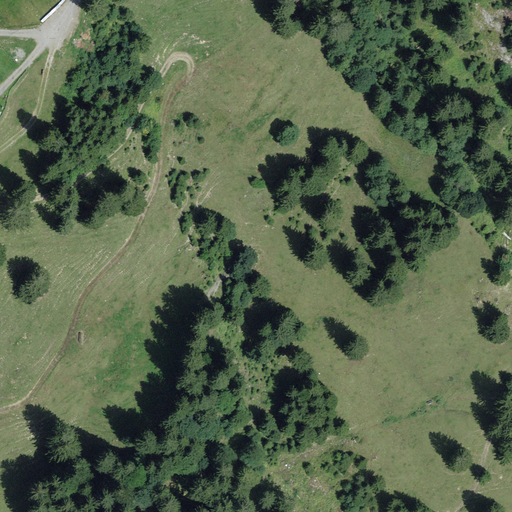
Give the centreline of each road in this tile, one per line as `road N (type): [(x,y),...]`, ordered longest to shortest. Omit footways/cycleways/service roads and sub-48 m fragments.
road 1 (track): [(0,412),(31,401),(88,288),(134,235),(159,173),(167,105),(194,60),(191,53),(168,59),(110,155),(58,193),(0,210)]
road 2 (track): [(0,150),(39,110),(48,36)]
